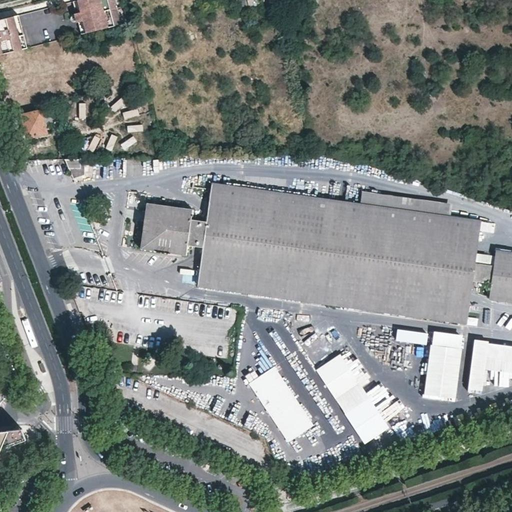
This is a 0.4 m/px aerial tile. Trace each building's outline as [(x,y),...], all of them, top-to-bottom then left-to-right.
[(120,24),(114,0),(77,0),(73,1),(81,34),(120,24)] [(0,54),(27,48),(18,15),(0,19),(0,54)] [(106,78),(129,72),(127,61),(120,62),(118,54),(117,47),(100,51),(106,78)] [(120,62),(127,61),(125,53),(118,54),(120,62)] [(7,109),(56,96),(51,79),(22,86),(20,84),(5,89),(3,93),(7,109)] [(124,135),(143,130),(138,109),(129,111),(126,102),(112,105),(114,115),(118,114),(124,135)] [(41,110),(47,134),(52,133),(46,109),(41,110)] [(47,134),(41,110),(21,114),(27,138),(47,134)] [(14,120),(12,115),(4,116),(7,123),(14,120)] [(87,149),(94,151),(99,137),(92,134),(87,149)] [(111,149),(116,136),(110,134),(105,146),(111,149)] [(121,141),(123,147),(134,143),(132,137),(121,141)] [(28,153),(18,153),(21,161),(29,160),(28,153)] [(84,174),(85,159),(78,159),(65,159),(73,179),(84,174)] [(490,298),(511,300),(511,254),(496,252),(494,266),(474,263),(480,222),(450,217),(360,205),(212,184),(206,222),(192,220),(193,209),(147,203),(140,249),(186,256),(188,245),(203,247),(197,285),(465,323),(471,280),(492,283),(490,298)] [(360,205),(450,217),(452,203),(362,191),(360,205)] [(85,206),(92,204),(89,197),(83,200),(85,206)] [(486,313),(486,325),(498,325),(498,310),(484,310),(484,313),(486,313)] [(427,333),(397,329),(395,341),(426,345),(427,333)] [(463,338),(434,334),(426,395),(455,399),(463,338)] [(489,342),(474,340),(468,388),(483,390),(485,370),(511,373),(511,346),(489,344),(489,342)] [(388,428),(340,355),(316,370),(363,444),(388,428)] [(312,425),(275,367),(250,384),(287,442),(312,425)] [(0,448),(26,441),(23,430),(0,432),(0,448)]
